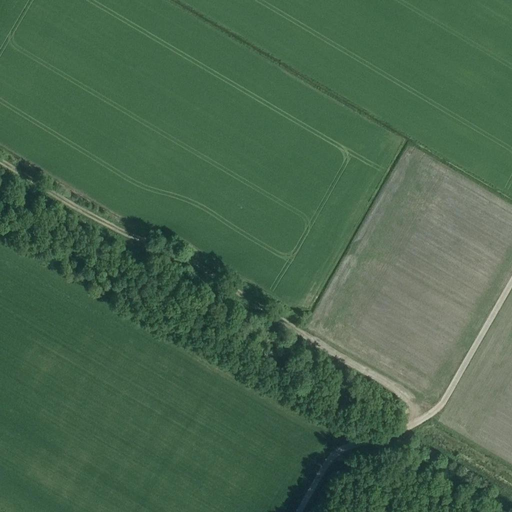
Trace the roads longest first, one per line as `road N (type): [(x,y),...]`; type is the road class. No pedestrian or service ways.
road 1 (track): [(431,414),(167,244),(122,229),(0,156)]
road 2 (track): [(299,511),(339,451),(440,406),(511,281)]
